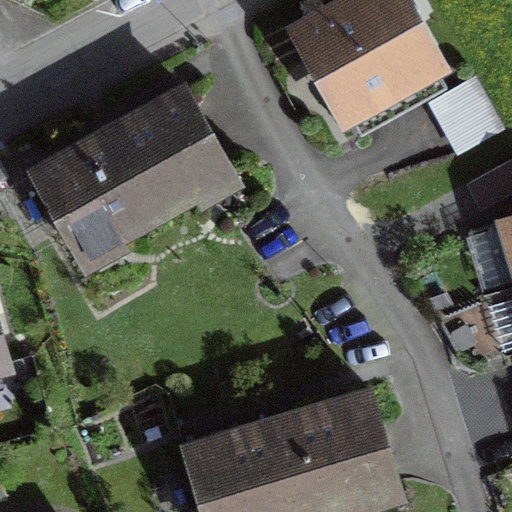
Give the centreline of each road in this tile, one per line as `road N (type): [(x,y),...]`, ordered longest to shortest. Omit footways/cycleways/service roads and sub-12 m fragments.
road 1 (residential): [(202,0),(412,326),(433,368),(476,511)]
road 2 (residential): [(188,0),(0,96)]
